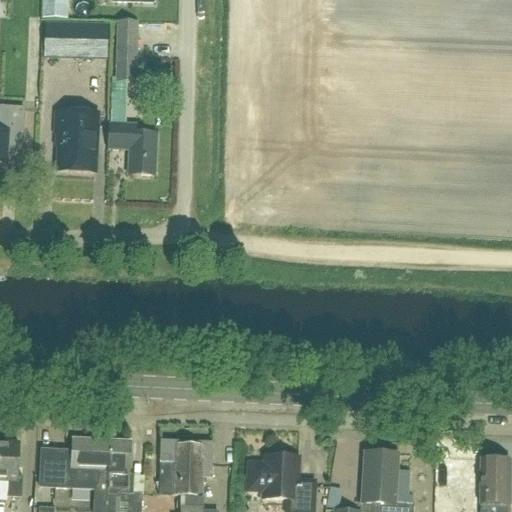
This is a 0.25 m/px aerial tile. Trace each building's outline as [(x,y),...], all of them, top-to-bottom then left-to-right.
[(66,22),(66,0),(42,0),(42,21),(66,22)] [(135,85),(136,24),(115,23),(114,84),(135,85)] [(43,63),(106,64),(107,29),(44,27),(43,63)] [(0,111),(0,166),(5,166),(6,152),(20,153),(21,136),(23,113),(0,111)] [(94,177),(97,117),(56,115),(55,137),(60,137),(58,175),(94,177)] [(155,180),(157,138),(121,136),(122,128),(109,127),(108,152),(130,153),(129,178),(155,180)] [(110,479),(111,445),(73,443),(73,457),(42,456),(41,491),(96,493),(95,511),(106,511),(108,479),(110,479)] [(160,465),(158,499),(177,500),(177,511),(181,511),(202,511),(203,482),(211,482),(212,481),(213,445),(161,444),(160,444),(159,465),(160,465)] [(0,445),(0,483),(8,484),(7,500),(22,501),(23,479),(18,479),(19,446),(0,445)] [(108,479),(106,511),(119,511),(120,496),(129,497),(128,511),(142,511),(143,496),(130,496),(131,478),(130,478),(131,445),(111,445),(110,479),(108,479)] [(399,458),(364,456),(360,511),(413,511),(414,508),(411,508),(396,507),(398,475),(399,458)] [(298,485),(299,461),(265,460),(265,468),(249,467),(248,494),(264,495),(263,502),(296,503),(295,511),(313,511),(315,486),(298,485)] [(508,511),(509,464),(481,464),(479,511),(508,511)] [(410,476),(398,475),(396,507),(411,508),(412,500),(408,500),(410,476)] [(334,510),(335,492),(325,492),(324,509),(334,510)]
